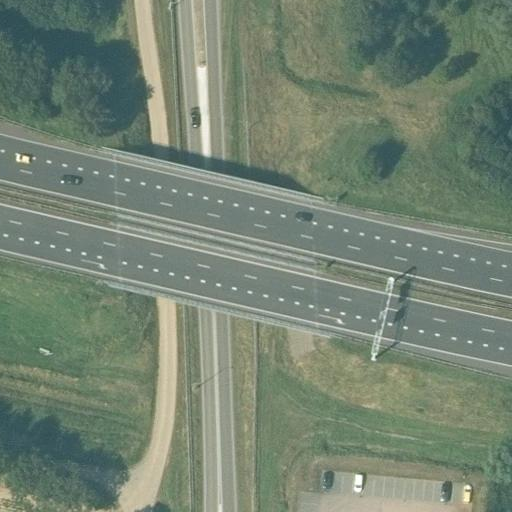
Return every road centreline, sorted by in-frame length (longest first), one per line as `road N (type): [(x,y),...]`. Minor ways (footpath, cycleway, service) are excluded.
road 1 (motorway): [(511,284),(0,166)]
road 2 (motorway): [(0,220),(511,337)]
road 3 (primary): [(219,511),(198,0)]
road 4 (unclassified): [(148,489),(166,405),(169,301),(143,0)]
road 5 (unclassified): [(148,489),(0,458)]
